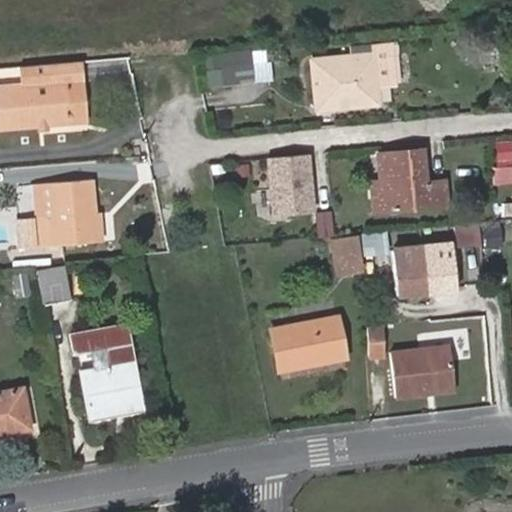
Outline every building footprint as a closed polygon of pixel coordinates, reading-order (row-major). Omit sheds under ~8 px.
[(312,59),(318,110),(379,104),(378,90),(396,89),(393,39),(374,41),(375,53),(312,59)] [(219,69),(234,68),(251,64),(265,62),(264,52),(218,57),(219,69)] [(81,63),(51,66),(53,85),(23,88),(0,89),(0,129),(70,124),(66,85),(83,84),(81,63)] [(252,78),(251,64),(234,68),(236,79),(252,78)] [(23,88),(53,85),(51,66),(21,69),(23,88)] [(380,180),(383,211),(446,206),(443,181),(425,182),(422,150),(377,153),(380,180)] [(315,215),(312,154),(266,156),(269,217),(315,215)] [(501,183),(511,181),(511,163),(500,164),(501,183)] [(96,243),(94,214),(92,180),(49,184),(52,216),(36,218),(34,218),(36,248),(96,243)] [(374,211),(383,211),(380,180),(371,181),(374,211)] [(36,218),(52,216),(49,184),(33,185),(36,218)] [(100,213),(94,214),(96,243),(103,243),(100,213)] [(23,249),(36,248),(34,218),(20,219),(23,249)] [(482,243),(481,222),(455,224),(456,246),(482,243)] [(499,225),(487,225),(488,244),(500,243),(499,225)] [(385,231),(361,234),(362,254),(387,252),(385,231)] [(354,236),(331,241),(338,274),(361,270),(354,236)] [(395,296),(454,291),(450,247),(392,251),(395,296)] [(65,264),(39,269),(45,304),(72,299),(65,264)] [(27,273),(13,276),(16,297),(30,295),(27,273)] [(346,357),(338,316),(272,330),(280,371),(346,357)] [(81,371),(88,410),(120,404),(121,413),(142,409),(125,325),(68,336),(72,350),(77,353),(90,351),(93,369),(81,371)] [(382,353),(381,326),(366,327),(368,354),(382,353)] [(455,391),(451,345),(391,350),(395,396),(455,391)] [(0,392),(0,435),(30,430),(23,388),(0,392)] [(120,404),(88,410),(90,419),(121,413),(120,404)]
